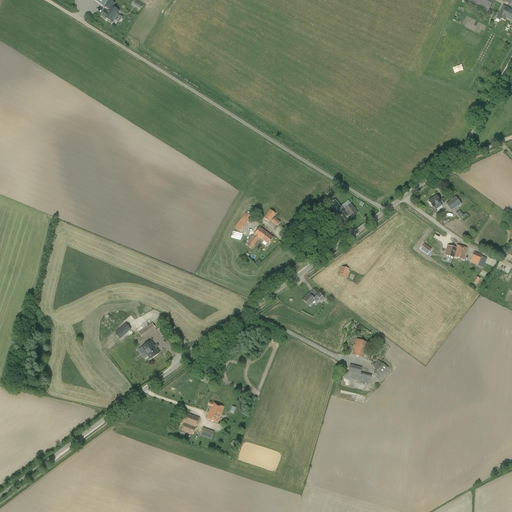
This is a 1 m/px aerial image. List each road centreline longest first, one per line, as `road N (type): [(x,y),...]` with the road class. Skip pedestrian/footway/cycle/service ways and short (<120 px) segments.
road 1 (unclassified): [(0,496),(385,210)]
road 2 (unclassified): [(385,210),(49,1)]
